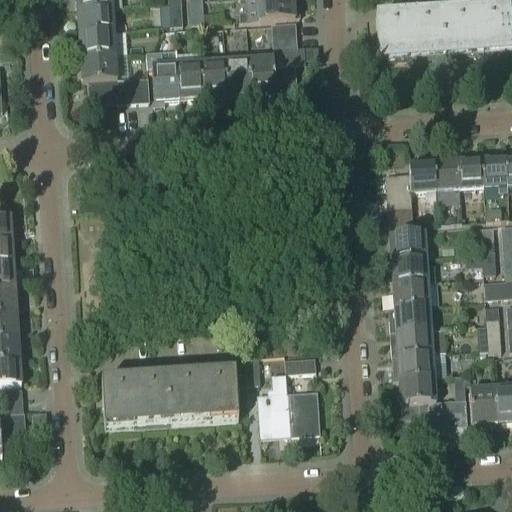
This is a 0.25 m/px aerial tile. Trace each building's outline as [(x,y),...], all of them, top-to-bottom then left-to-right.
[(121,0),(75,0),(76,16),(112,13),(122,13),(121,0)] [(179,0),(166,0),(167,10),(180,9),(179,0)] [(200,0),(187,0),(188,9),(201,8),(200,0)] [(246,17),(238,17),(239,28),(298,24),(297,14),(293,14),(292,0),(289,0),(245,3),(246,17)] [(201,8),(188,9),(189,20),(202,19),(201,8)] [(180,9),(167,10),(168,21),(181,20),(180,9)] [(112,13),(76,16),(78,40),(113,37),(112,13)] [(508,16),(375,24),(378,72),(511,64),(508,16)] [(202,19),(189,20),(190,31),(203,30),(202,19)] [(181,20),(168,21),(168,32),(181,31),(181,20)] [(294,29),(270,31),(271,43),(295,41),(294,29)] [(113,37),(78,40),(79,63),(115,61),(113,37)] [(295,41),(271,43),(272,55),(296,54),(295,41)] [(272,64),(247,65),(250,101),(274,99),(275,99),(275,95),(294,94),(295,98),(296,98),(294,72),(297,72),(297,67),(296,54),(272,55),(272,64)] [(175,57),(145,59),(146,74),(151,74),(153,108),(178,106),(175,57)] [(176,57),(175,57),(178,106),(202,104),(199,68),(199,58),(176,59),(176,57)] [(115,61),(79,63),(81,89),(86,88),(88,112),(112,110),(124,109),(122,86),(124,85),(123,61),(115,61)] [(247,65),(223,67),(226,103),(250,101),(247,65)] [(223,67),(199,68),(202,104),(226,103),(223,67)] [(146,84),(134,85),(136,109),(148,108),(146,84)] [(124,85),(122,86),(124,109),(136,109),(134,85),(124,85)] [(504,164),(480,166),(482,194),(506,193),(504,164)] [(480,166),(456,168),(458,196),(482,194),(480,166)] [(456,168),(432,169),(434,197),(458,196),(456,168)] [(408,182),(384,183),(385,201),(386,213),(410,211),(409,199),(434,197),(432,169),(407,171),(408,182)] [(410,211),(386,213),(387,225),(410,223),(410,211)] [(0,247),(11,247),(9,222),(0,222),(0,247)] [(410,223),(387,225),(387,237),(411,235),(410,223)] [(511,233),(500,234),(500,245),(511,244),(511,233)] [(491,235),(478,236),(479,247),(492,246),(491,235)] [(423,240),(388,243),(390,268),(425,265),(423,240)] [(511,244),(500,245),(501,257),(511,256),(511,244)] [(492,246),(479,247),(480,258),(493,257),(492,246)] [(11,247),(0,247),(0,271),(13,271),(11,247)] [(511,256),(501,257),(502,268),(511,266),(511,256)] [(493,257),(480,258),(480,260),(481,269),(494,268),(493,257)] [(480,260),(464,262),(464,274),(481,273),(481,269),(480,260)] [(425,265),(390,268),(391,291),(427,289),(425,265)] [(463,281),(461,265),(444,267),(445,283),(463,281)] [(511,266),(502,268),(503,279),(511,278),(511,266)] [(494,268),(481,269),(481,273),(482,281),(495,280),(494,268)] [(0,271),(0,295),(14,294),(13,271),(0,271)] [(508,287),(499,288),(500,305),(509,304),(508,287)] [(499,288),(491,289),(492,305),(500,305),(499,288)] [(427,289),(391,291),(393,316),(428,313),(427,289)] [(491,289),(482,289),(483,306),(492,305),(491,289)] [(0,319),(16,318),(15,310),(20,310),(19,294),(14,294),(0,295),(0,319)] [(428,313),(393,316),(393,323),(387,324),(388,340),(394,339),(430,337),(428,313)] [(497,313),(484,314),(485,326),(498,325),(497,313)] [(16,318),(0,319),(0,343),(17,343),(16,318)] [(498,325),(485,326),(485,332),(485,337),(498,336),(498,325)] [(485,332),(475,333),(476,345),(477,358),(487,358),(486,348),(485,337),(485,332)] [(498,336),(485,337),(486,348),(499,347),(498,336)] [(395,349),(389,349),(390,364),(396,363),(431,361),(430,337),(394,339),(395,349)] [(17,343),(0,343),(0,367),(19,366),(17,343)] [(499,347),(486,348),(487,358),(487,359),(500,358),(499,347)] [(396,373),(390,373),(391,388),(397,387),(433,385),(444,384),(443,360),(431,361),(396,363),(396,373)] [(0,367),(0,392),(20,392),(19,366),(0,367)] [(314,366),(284,367),(285,381),(315,379),(314,366)] [(258,369),(244,370),(245,392),(259,391),(258,369)] [(234,380),(100,389),(103,437),(237,428),(234,380)] [(271,403),(256,404),(258,447),(289,445),(286,402),(285,383),(270,384),(271,403)] [(433,385),(397,387),(399,412),(417,411),(418,435),(454,433),(452,408),(435,409),(433,385)] [(511,393),(494,394),(496,430),(511,428),(511,393)] [(494,394),(469,396),(471,431),(496,430),(494,394)] [(21,396),(0,397),(0,409),(21,409),(21,396)] [(316,400),(286,402),(289,445),(319,443),(316,400)] [(464,407),(452,408),(454,433),(466,432),(464,407)] [(21,409),(0,409),(0,421),(22,420),(21,409)] [(0,462),(1,463),(0,451),(0,442),(22,441),(22,445),(24,445),(23,432),(22,420),(0,421),(0,462)] [(41,431),(33,432),(33,446),(46,445),(45,434),(41,431)]
